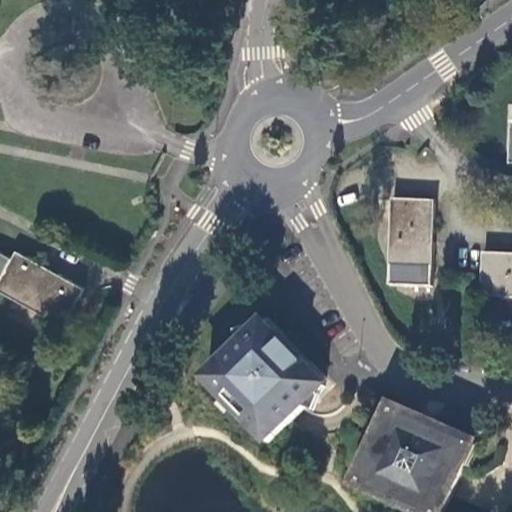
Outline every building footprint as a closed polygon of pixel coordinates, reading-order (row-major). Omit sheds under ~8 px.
[(439,202),(395,200),(391,287),(435,289),(439,202)] [(14,260),(0,252),(0,288),(55,319),(66,325),(77,305),(86,289),(35,261),(18,252),(14,260)] [(511,254),(487,254),(485,298),(511,298),(511,254)] [(269,321),(209,382),(228,403),(224,407),(246,428),(252,427),(271,445),(327,391),(332,395),(338,387),(327,375),(325,378),(269,321)] [(475,448),(395,413),(363,488),(418,511),(446,511),(457,487),(475,448)]
